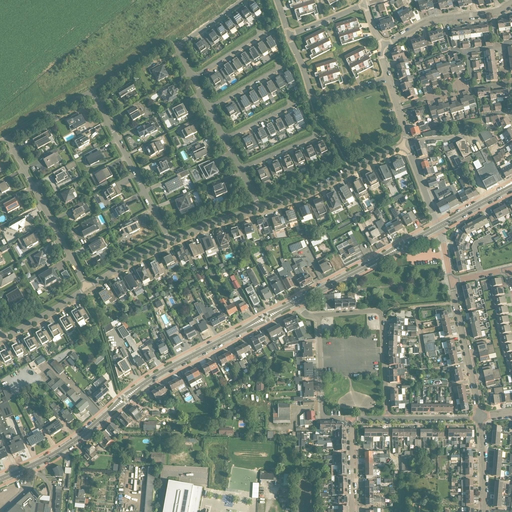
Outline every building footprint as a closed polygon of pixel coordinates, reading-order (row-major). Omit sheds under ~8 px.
[(293,8),(304,5),(302,0),(290,0),(292,5),(289,6),(291,9),(293,8)] [(435,4),(434,0),(429,0),(425,1),(427,10),(429,9),(430,10),(434,9),(433,5),(435,4)] [(447,8),(444,0),(441,0),(438,1),(437,0),(434,0),(435,4),(438,3),(441,11),(445,9),(444,8),(447,8)] [(464,0),(454,0),(455,2),(458,1),(460,9),(464,7),(464,6),(466,6),(464,0)] [(427,10),(425,1),(418,4),(418,2),(415,3),(417,10),(420,9),(421,13),(425,11),(425,10),(427,10)] [(247,11),(251,17),(252,18),(255,16),(255,15),(260,11),(253,2),(249,5),(251,8),(250,8),(249,8),(250,8),(247,10),(247,11)] [(304,5),(307,15),(314,13),(314,16),(318,15),(314,2),(304,5)] [(300,17),(307,15),(304,5),(293,8),(297,21),(301,20),(300,17)] [(247,11),(247,10),(245,8),(241,11),(243,13),(242,14),(241,13),(241,14),(242,14),(239,16),(238,16),(243,23),(244,24),(247,22),(247,21),(251,17),(247,11)] [(404,12),(409,20),(410,18),(411,19),(415,17),(410,9),(406,11),(404,12)] [(409,20),(404,12),(399,15),(398,15),(404,24),(407,22),(407,21),(409,20)] [(238,16),(239,16),(237,14),(233,17),(235,19),(234,20),(233,19),(233,20),(231,22),(230,22),(235,29),(236,30),(239,27),(238,27),(243,23),(238,16)] [(230,22),(231,22),(229,19),(225,22),(226,25),(226,26),(225,25),(225,26),(223,28),(222,28),(227,35),(228,36),(231,33),(230,32),(235,29),(230,22)] [(359,29),(362,29),(361,25),(358,26),(356,19),(345,22),(349,32),(359,29)] [(386,21),(388,29),(390,29),(391,30),(395,29),(392,19),(386,21)] [(386,30),(388,29),(386,21),(379,23),(382,32),(386,31),(386,30)] [(338,36),(349,32),(345,22),(335,25),(338,36)] [(222,28),(223,28),(221,25),(216,28),(218,31),(217,31),(217,32),(214,34),(219,41),(223,39),(222,38),(227,35),(222,28)] [(361,36),(359,29),(349,32),(352,43),(365,39),(364,35),(361,36)] [(319,44),(328,39),(323,30),(314,35),(319,44)] [(435,33),(438,42),(440,41),(444,40),(441,30),(437,32),(437,33),(435,33)] [(214,34),(213,31),(208,34),(210,37),(209,37),(206,40),(211,47),(215,45),(220,42),(219,41),(214,34)] [(342,46),(352,43),(349,32),(338,36),(342,46)] [(438,42),(435,33),(433,34),(433,33),(429,34),(430,38),(427,39),(428,41),(430,47),(432,46),(432,44),(438,42)] [(309,49),(319,44),(314,35),(304,40),(307,46),(305,47),(306,51),(309,49)] [(263,46),(268,52),(268,53),(272,51),(271,50),(276,47),(270,37),(266,40),(267,43),(266,43),(266,44),(263,45),(263,46)] [(428,41),(425,42),(424,38),(420,39),(420,41),(418,42),(420,49),(427,47),(427,49),(429,48),(430,48),(430,47),(428,41)] [(319,44),(323,54),(333,49),(328,39),(319,44)] [(198,41),(194,44),(196,47),(193,48),(196,53),(196,52),(198,50),(201,53),(206,50),(206,51),(208,49),(210,48),(209,47),(210,47),(208,44),(207,45),(204,41),(201,43),(201,42),(200,43),(201,43),(200,44),(199,42),(198,41)] [(420,49),(418,42),(416,43),(415,41),(411,42),(412,46),(410,47),(413,57),(416,55),(414,51),(420,49)] [(263,46),(263,45),(262,43),(257,46),(259,48),(258,49),(258,48),(258,49),(255,51),(259,58),(260,59),(263,57),(263,56),(268,52),(263,46)] [(311,60),(323,54),(319,44),(309,49),(312,55),(309,57),(311,60)] [(255,51),(253,48),(249,51),(251,54),(250,54),(249,54),(250,54),(247,56),(246,56),(251,63),(251,64),(255,62),(254,61),(259,58),(255,51)] [(368,57),(368,58),(371,56),(369,53),(367,54),(363,48),(354,53),(359,62),(368,57)] [(401,62),(408,60),(407,56),(405,57),(403,52),(402,52),(400,48),(394,50),(395,54),(392,55),(394,61),(400,59),(401,62)] [(246,56),(247,56),(245,53),(241,56),(242,59),(241,60),(241,59),(241,60),(238,62),(242,69),(243,69),(246,67),(246,66),(251,63),(246,56)] [(349,67),(359,62),(354,53),(344,57),(349,67)] [(373,67),(368,58),(368,57),(359,62),(363,72),(373,67)] [(238,62),(237,59),(232,62),(234,64),(233,65),(233,64),(232,64),(233,65),(230,67),(229,67),(234,74),(234,75),(238,73),(237,72),(242,69),(238,62)] [(406,71),(407,71),(405,64),(412,62),(411,60),(411,59),(408,60),(401,62),(400,62),(401,65),(397,67),(399,73),(406,71)] [(328,73),(339,70),(335,60),(325,63),(328,73)] [(357,75),(363,72),(359,62),(349,67),(355,79),(358,78),(357,75)] [(456,64),(459,74),(462,73),(461,71),(465,70),(462,62),(456,64)] [(318,76),(328,73),(325,63),(315,66),(317,73),(314,74),(315,78),(318,77),(318,76)] [(229,67),(230,67),(228,64),(224,67),(225,70),(224,70),(221,72),(226,80),(229,78),(229,77),(234,74),(229,67)] [(448,72),(451,71),(450,66),(449,64),(443,65),(446,75),(449,74),(448,72)] [(459,74),(456,64),(450,66),(451,71),(452,74),(456,73),(457,75),(459,74)] [(149,71),(151,74),(153,73),(157,82),(168,77),(163,67),(160,68),(158,65),(149,71)] [(443,76),(446,75),(443,65),(437,67),(439,75),(443,74),(443,76)] [(439,75),(437,67),(436,68),(437,70),(431,72),(434,82),(437,81),(437,79),(440,78),(439,75)] [(328,73),(331,83),(338,81),(339,84),(343,83),(339,70),(328,73)] [(413,76),(407,77),(406,71),(399,73),(397,74),(399,80),(403,79),(404,82),(413,79),(414,79),(413,76)] [(281,80),(285,87),(286,88),(289,86),(289,85),(294,82),(288,72),(284,74),(285,77),(284,78),(284,77),(284,78),(281,80)] [(434,82),(431,72),(425,74),(428,82),(431,81),(432,83),(434,82)] [(222,78),(219,73),(216,75),(215,75),(216,76),(215,76),(214,75),(213,74),(209,76),(211,79),(210,80),(212,83),(213,83),(215,86),(219,83),(220,83),(221,86),(222,86),(226,84),(222,78)] [(324,85),(331,83),(328,73),(318,76),(318,77),(322,90),(325,89),(324,85)] [(429,85),(428,82),(425,74),(425,75),(419,77),(423,89),(426,88),(425,86),(429,85)] [(281,80),(280,78),(280,77),(275,79),(277,82),(276,83),(275,82),(276,83),(273,85),(272,85),(276,92),(277,93),(280,91),(280,90),(285,87),(281,80)] [(406,92),(411,90),(409,83),(413,82),(413,79),(404,82),(405,85),(401,86),(403,93),(406,92)] [(272,85),(273,85),(271,82),(266,84),(268,87),(267,88),(267,87),(266,87),(267,88),(264,89),(264,90),(268,97),(268,98),(272,96),(271,95),(276,92),(272,85)] [(117,92),(121,98),(126,95),(127,98),(132,95),(131,92),(135,89),(131,83),(123,88),(122,88),(119,90),(117,92)] [(165,87),(158,91),(161,97),(164,95),(167,93),(168,96),(167,97),(167,98),(167,100),(168,101),(169,101),(170,101),(171,101),(172,100),(176,98),(175,96),(177,95),(176,92),(177,92),(177,91),(176,89),(174,89),(173,87),(171,88),(170,85),(165,87)] [(264,90),(264,89),(262,87),(258,89),(259,92),(258,92),(258,93),(255,94),(255,95),(259,102),(259,103),(263,100),(262,100),(268,97),(264,90)] [(411,90),(406,92),(408,99),(410,98),(411,101),(418,98),(417,96),(416,96),(414,90),(411,90)] [(254,104),(259,102),(255,95),(255,94),(253,91),(249,94),(251,97),(250,97),(249,97),(249,98),(246,99),(250,107),(251,107),(254,105),(254,104)] [(240,99),(241,100),(242,102),(241,102),(240,102),(241,102),(238,104),(237,104),(240,109),(242,112),(245,110),(250,107),(246,99),(245,97),(245,96),(240,99)] [(467,97),(470,107),(476,105),(473,97),(470,98),(469,96),(467,97)] [(464,108),(470,107),(467,97),(464,98),(464,100),(461,101),(462,103),(464,111),(465,111),(464,108)] [(142,110),(144,109),(144,107),(143,107),(142,106),(140,106),(139,106),(137,103),(133,106),(128,108),(130,111),(128,112),(127,113),(129,116),(131,118),(133,122),(137,119),(144,114),(142,110)] [(182,105),(180,106),(179,103),(171,107),(167,110),(170,116),(171,115),(174,114),(176,117),(176,118),(178,121),(178,120),(182,118),(182,119),(186,117),(188,115),(187,113),(188,112),(187,112),(187,111),(185,108),(185,107),(184,107),(182,105)] [(451,115),(458,113),(455,103),(452,104),(453,106),(449,107),(451,113),(451,115)] [(462,103),(458,104),(458,103),(455,103),(458,113),(464,111),(462,103)] [(449,107),(449,105),(445,106),(444,104),(442,105),(445,114),(451,113),(449,107)] [(240,113),(236,105),(232,107),(232,106),(232,107),(231,108),(230,105),(225,107),(227,110),(226,111),(228,115),(229,114),(231,117),(236,114),(237,115),(240,113)] [(438,116),(445,114),(442,105),(439,106),(440,108),(436,109),(438,115),(438,116)] [(432,117),(438,115),(436,109),(436,107),(432,109),(432,107),(429,107),(432,117)] [(412,120),(424,116),(422,111),(424,111),(423,108),(416,110),(417,113),(411,115),(412,117),(411,117),(412,120)] [(290,118),(294,125),(294,126),(298,125),(297,123),(303,121),(298,111),(293,113),(295,116),(294,116),(293,116),(294,116),(290,118)] [(85,125),(85,123),(84,122),(84,121),(83,121),(83,120),(82,119),(81,116),(80,117),(78,114),(79,114),(78,113),(71,117),(72,120),(67,123),(70,127),(72,126),(74,130),(75,130),(76,129),(78,128),(83,126),(85,125)] [(290,118),(289,115),(284,117),(286,120),(285,121),(285,120),(284,120),(285,121),(282,122),(281,122),(285,130),(285,131),(289,129),(288,128),(294,125),(290,118)] [(420,127),(425,126),(423,121),(425,121),(424,116),(412,120),(413,122),(414,122),(415,124),(418,123),(420,127)] [(511,126),(507,119),(503,122),(500,117),(502,117),(502,116),(485,119),(486,124),(493,123),(494,124),(496,123),(499,129),(502,127),(504,130),(511,126)] [(157,131),(156,129),(154,124),(156,122),(154,118),(145,122),(147,127),(145,128),(144,127),(140,129),(141,130),(138,132),(138,133),(140,137),(141,138),(144,136),(145,137),(149,135),(149,134),(150,133),(151,134),(157,131)] [(281,122),(282,122),(280,119),(275,122),(277,125),(276,125),(276,124),(275,125),(276,125),(273,127),(272,127),(276,134),(276,135),(278,134),(280,133),(279,132),(284,130),(285,130),(281,122)] [(193,136),(193,135),(197,133),(193,126),(189,129),(186,124),(188,123),(178,129),(182,136),(184,136),(185,136),(185,137),(186,138),(187,138),(188,138),(188,139),(189,139),(190,138),(191,138),(192,137),(192,136),(193,136)] [(272,127),(273,127),(271,124),(266,126),(268,129),(267,130),(267,129),(266,129),(267,130),(264,131),(263,131),(267,138),(267,140),(271,138),(270,137),(276,134),(272,127)] [(425,126),(420,127),(411,130),(413,137),(420,135),(419,131),(422,130),(423,132),(427,131),(426,128),(428,127),(428,125),(425,126)] [(263,131),(264,131),(262,128),(257,131),(259,133),(258,134),(258,133),(257,133),(258,134),(254,136),(258,144),(262,142),(262,141),(267,138),(263,131)] [(505,140),(511,135),(511,132),(511,130),(502,135),(505,140)] [(41,135),(39,137),(32,140),(38,150),(50,143),(51,143),(50,142),(48,139),(51,137),(51,136),(48,131),(41,135)] [(82,135),(81,136),(82,138),(79,140),(78,137),(73,140),(79,149),(84,146),(84,147),(88,145),(88,144),(89,144),(88,143),(89,142),(87,138),(86,139),(86,138),(91,135),(88,131),(82,135)] [(485,143),(488,141),(490,140),(487,132),(479,133),(485,143)] [(493,138),(490,132),(487,132),(490,140),(493,145),(496,144),(493,138)] [(253,146),(253,147),(254,149),(258,147),(252,137),(249,138),(248,138),(249,138),(248,139),(246,136),(242,138),(243,141),(242,142),(244,146),(245,145),(247,148),(253,146)] [(161,137),(155,140),(150,142),(152,146),(146,149),(150,157),(155,155),(155,154),(159,152),(159,153),(164,150),(160,142),(162,141),(161,137)] [(475,154),(475,152),(472,154),(465,140),(456,144),(456,143),(449,146),(450,147),(452,152),(455,151),(461,162),(469,157),(475,154)] [(195,158),(196,160),(203,157),(208,155),(206,151),(206,150),(205,151),(204,149),(205,149),(204,148),(203,144),(200,146),(198,142),(194,144),(187,148),(188,151),(191,150),(192,152),(195,158)] [(316,153),(318,157),(320,156),(322,155),(321,155),(327,153),(327,152),(322,142),(318,144),(319,147),(318,147),(318,146),(317,147),(318,147),(314,149),(316,153)] [(428,148),(427,145),(424,146),(423,143),(415,145),(417,152),(428,148)] [(306,149),(307,149),(308,151),(307,152),(306,151),(306,152),(303,154),(305,158),(307,162),(310,160),(316,158),(315,157),(316,157),(313,151),(311,146),(306,149)] [(428,148),(417,152),(420,158),(433,154),(432,151),(433,151),(432,148),(428,148)] [(90,166),(99,162),(98,161),(103,158),(102,156),(101,156),(100,155),(99,153),(97,149),(84,156),(85,160),(87,159),(89,164),(90,166)] [(475,154),(483,170),(478,172),(487,191),(497,185),(497,184),(502,181),(485,149),(480,151),(475,154)] [(56,150),(49,154),(44,156),(46,159),(44,160),(46,163),(45,164),(48,169),(59,163),(56,158),(59,156),(56,150)] [(304,161),(302,156),(300,151),(295,153),(296,156),(295,157),(295,156),(295,157),(292,158),(295,167),(299,165),(299,164),(304,161)] [(464,167),(461,162),(455,151),(452,152),(445,154),(454,171),(464,167)] [(158,165),(159,164),(159,166),(157,167),(158,169),(157,169),(160,175),(169,170),(172,168),(170,163),(171,162),(168,156),(156,162),(158,165)] [(293,166),(290,161),(288,156),(284,158),(284,159),(285,161),(284,162),(284,161),(284,162),(280,163),(282,168),(284,172),(286,171),(288,170),(293,167),(293,166)] [(461,162),(464,167),(472,163),(469,157),(461,162)] [(393,166),(390,167),(394,177),(399,175),(406,172),(404,168),(401,159),(394,162),(395,164),(392,165),(393,166)] [(208,176),(211,177),(212,176),(213,176),(213,175),(218,173),(214,166),(213,167),(212,165),(211,165),(210,165),(209,161),(198,166),(203,175),(207,173),(208,176)] [(282,171),(279,166),(277,161),(272,163),(274,166),(273,167),(272,166),(272,167),(269,168),(273,177),(276,175),(276,174),(282,171)] [(65,167),(68,171),(77,166),(74,162),(65,167)] [(433,168),(431,162),(428,163),(428,162),(421,164),(423,171),(433,168)] [(391,178),(391,179),(386,166),(381,168),(378,170),(379,172),(376,173),(378,178),(381,183),(391,178)] [(101,169),(90,175),(91,178),(94,176),(99,184),(106,181),(108,179),(112,177),(110,172),(109,173),(105,167),(101,169)] [(67,177),(65,173),(66,172),(65,169),(64,168),(53,173),(55,177),(55,178),(56,180),(55,180),(54,181),(56,185),(57,185),(63,181),(62,180),(67,177)] [(256,170),(257,172),(261,180),(267,178),(267,179),(271,177),(267,169),(264,170),(263,170),(263,171),(262,171),(261,168),(256,170)] [(441,171),(434,173),(433,168),(423,171),(426,177),(435,174),(435,177),(436,177),(442,175),(441,171)] [(506,178),(510,176),(506,168),(501,170),(506,178)] [(187,170),(181,173),(176,176),(177,178),(165,185),(169,194),(183,186),(180,180),(189,175),(187,170)] [(370,192),(373,190),(371,188),(378,184),(372,172),(365,176),(366,179),(364,180),(370,192)] [(450,187),(450,186),(446,187),(444,181),(437,183),(436,180),(437,180),(436,177),(435,177),(430,179),(431,182),(428,183),(428,184),(428,186),(429,186),(430,189),(435,187),(435,188),(438,187),(439,190),(450,187)] [(355,181),(356,181),(354,182),(355,184),(353,185),(354,186),(351,188),(352,189),(353,191),(357,199),(362,197),(361,194),(366,191),(359,179),(355,181)] [(471,189),(469,190),(468,191),(463,183),(462,179),(459,181),(465,193),(469,200),(474,198),(478,195),(475,189),(471,191),(471,189)] [(0,180),(0,191),(1,192),(2,194),(9,190),(8,189),(10,189),(7,185),(6,186),(5,184),(6,184),(5,183),(1,184),(0,181),(0,180),(0,181),(0,180)] [(211,184),(213,189),(212,189),(213,190),(212,190),(212,191),(212,193),(213,195),(215,197),(216,197),(216,198),(218,197),(227,193),(225,188),(225,187),(224,185),(222,185),(221,186),(219,181),(214,182),(211,184)] [(112,200),(114,199),(118,196),(121,194),(117,186),(113,188),(112,189),(111,186),(112,186),(112,185),(110,186),(106,189),(102,191),(107,199),(110,197),(112,200)] [(352,198),(348,190),(346,186),(340,190),(343,195),(340,197),(344,205),(348,203),(347,201),(352,198)] [(439,190),(437,191),(434,192),(437,199),(440,204),(437,206),(442,214),(460,205),(456,198),(453,192),(450,187),(439,190)] [(75,193),(73,190),(73,189),(71,190),(66,193),(62,195),(61,195),(66,203),(70,201),(74,199),(72,194),(75,193)] [(180,212),(189,208),(186,201),(190,199),(187,193),(181,196),(182,199),(176,202),(177,204),(176,205),(177,209),(178,209),(180,212)] [(334,209),(340,206),(334,193),(327,196),(330,202),(326,204),(331,213),(335,212),(334,209)] [(465,193),(459,196),(460,199),(463,203),(469,200),(465,193)] [(10,198),(6,200),(0,203),(0,205),(1,208),(4,207),(8,214),(19,208),(15,200),(13,202),(10,198)] [(326,213),(323,204),(321,199),(313,202),(314,205),(311,207),(317,220),(320,219),(319,216),(324,214),(326,213)] [(83,212),(89,209),(87,204),(86,205),(84,201),(81,203),(79,204),(75,207),(77,210),(75,211),(72,213),(74,215),(73,216),(76,221),(80,218),(81,218),(80,217),(82,216),(85,215),(83,212)] [(127,207),(125,208),(122,202),(111,208),(117,218),(124,214),(125,215),(130,212),(127,207)] [(301,222),(301,221),(304,220),(303,219),(311,216),(307,205),(302,207),(302,208),(299,209),(300,211),(297,212),(301,222)] [(500,209),(504,218),(510,215),(505,206),(500,209)] [(397,223),(392,225),(396,233),(402,229),(398,222),(401,220),(400,218),(397,212),(395,208),(390,211),(397,223)] [(504,218),(500,209),(494,212),(494,213),(493,214),(494,216),(489,218),(490,219),(494,227),(506,221),(504,218)] [(286,225),(290,224),(297,222),(296,220),(296,219),(294,211),(290,212),(289,212),(285,213),(287,218),(284,219),(286,225)] [(411,212),(407,214),(402,217),(403,218),(402,218),(407,227),(412,224),(411,222),(415,219),(416,220),(411,212)] [(273,217),(272,217),(272,219),(271,219),(274,228),(279,227),(280,230),(286,228),(283,217),(279,218),(279,217),(278,217),(277,216),(276,216),(275,217),(273,217)] [(17,217),(13,219),(11,220),(11,224),(13,231),(17,232),(24,228),(25,223),(26,223),(26,221),(23,219),(22,219),(21,219),(17,217)] [(481,219),(484,226),(489,224),(491,229),(494,227),(490,219),(487,221),(485,217),(481,219)] [(83,236),(84,238),(85,237),(90,235),(97,232),(94,228),(95,227),(94,225),(94,224),(97,223),(98,222),(95,218),(85,223),(81,225),(81,226),(83,229),(84,232),(82,234),(83,236)] [(268,228),(266,222),(266,220),(265,219),(257,222),(258,226),(259,226),(259,227),(260,227),(261,227),(262,228),(262,229),(264,229),(265,235),(270,234),(270,235),(273,234),(272,230),(271,227),(268,228)] [(480,229),(480,228),(484,226),(481,219),(476,222),(480,229)] [(133,225),(131,220),(120,226),(124,234),(128,233),(129,236),(132,234),(138,231),(140,230),(138,227),(138,226),(136,223),(137,223),(137,222),(133,225)] [(385,233),(383,229),(379,222),(375,223),(378,229),(370,233),(369,232),(365,234),(371,246),(379,242),(377,238),(380,236),(385,233)] [(481,230),(480,228),(480,229),(476,222),(473,224),(472,224),(476,231),(477,233),(481,230)] [(472,224),(473,224),(472,223),(467,226),(468,226),(472,233),(476,231),(472,224)] [(260,240),(256,227),(255,227),(253,228),(251,224),(245,226),(244,226),(245,230),(244,230),(246,236),(251,234),(253,242),(260,240)] [(390,236),(396,233),(392,225),(386,229),(390,236)] [(467,235),(472,233),(468,226),(464,228),(465,231),(463,232),(466,236),(467,235)] [(244,239),(243,235),(241,230),(238,231),(237,228),(231,230),(232,233),(231,233),(232,236),(233,236),(234,239),(240,237),(241,240),(242,244),(245,243),(244,239)] [(466,236),(463,232),(461,234),(460,234),(459,236),(458,236),(457,238),(465,242),(467,237),(466,236)] [(33,246),(34,245),(38,243),(35,237),(34,235),(33,235),(32,235),(32,236),(31,236),(29,233),(25,236),(17,240),(20,245),(24,243),(27,249),(33,246)] [(221,247),(222,250),(225,250),(227,249),(229,248),(228,244),(229,244),(228,243),(231,242),(228,235),(225,236),(225,235),(222,236),(221,234),(217,235),(218,238),(217,238),(219,243),(221,247)] [(329,240),(327,235),(311,243),(313,247),(329,240)] [(349,237),(351,240),(347,242),(349,246),(338,251),(341,256),(343,254),(346,259),(350,257),(350,256),(355,253),(353,249),(352,249),(352,247),(357,244),(358,246),(359,246),(353,235),(349,237)] [(100,237),(94,240),(90,243),(92,246),(91,246),(92,248),(90,249),(93,255),(97,253),(106,248),(105,245),(100,237)] [(218,249),(216,244),(214,239),(211,240),(210,239),(208,240),(208,238),(203,240),(204,245),(207,253),(210,252),(218,249)] [(468,243),(465,242),(457,238),(456,240),(457,240),(456,242),(457,242),(457,246),(466,247),(468,243)] [(300,242),(298,243),(289,247),(292,253),(303,249),(300,242)] [(204,254),(202,249),(200,244),(195,247),(193,244),(189,246),(194,258),(204,254)] [(466,251),(466,247),(457,246),(456,249),(454,249),(455,254),(463,252),(466,251)] [(187,257),(184,251),(183,248),(180,250),(181,252),(177,254),(181,262),(185,261),(186,263),(189,262),(190,266),(193,265),(190,256),(187,257)] [(38,265),(39,265),(42,263),(47,261),(45,258),(46,258),(45,255),(44,256),(43,255),(42,253),(41,254),(39,255),(37,251),(33,254),(28,257),(32,263),(32,264),(38,265)] [(179,265),(177,260),(174,256),(172,257),(170,255),(163,258),(168,270),(179,265)] [(307,268),(312,266),(308,258),(293,259),(297,268),(306,286),(312,283),(306,271),(303,273),(301,269),(306,266),(307,268)] [(325,259),(317,263),(323,274),(331,270),(329,267),(327,262),(327,263),(325,259)] [(159,275),(160,277),(162,276),(163,278),(168,276),(164,269),(161,270),(158,263),(156,264),(155,262),(154,262),(154,263),(151,265),(150,264),(152,269),(151,269),(155,277),(159,275)] [(290,273),(293,271),(288,262),(285,263),(290,273)] [(257,265),(263,277),(266,275),(264,270),(260,263),(257,265)] [(290,273),(285,263),(281,265),(284,270),(278,273),(287,291),(294,288),(290,279),(292,278),(290,273)] [(149,279),(151,282),(154,280),(149,270),(146,272),(144,268),(141,270),(141,269),(138,270),(139,271),(137,272),(143,283),(149,279)] [(301,288),(306,286),(297,268),(293,271),(296,275),(297,274),(300,280),(297,281),(301,288)] [(7,269),(5,270),(1,272),(0,272),(0,285),(1,287),(5,285),(13,280),(7,269)] [(29,284),(36,280),(40,278),(42,282),(45,286),(52,282),(53,283),(56,280),(57,279),(52,270),(49,271),(48,269),(35,276),(27,280),(29,284)] [(250,269),(248,271),(246,272),(254,287),(259,285),(250,269)] [(67,271),(62,273),(65,280),(70,278),(67,271)] [(134,282),(131,275),(124,279),(131,292),(133,290),(135,293),(143,289),(138,280),(134,282)] [(278,283),(277,280),(277,279),(270,283),(276,296),(280,294),(284,292),(279,283),(278,283)] [(491,291),(498,290),(497,287),(502,286),(501,279),(489,282),(491,291)] [(127,289),(125,286),(122,281),(118,283),(118,282),(112,286),(120,299),(126,295),(125,294),(126,294),(126,293),(127,292),(127,291),(126,290),(127,289)] [(24,299),(17,287),(6,293),(8,295),(6,297),(8,301),(11,307),(13,305),(13,306),(15,305),(24,299)] [(259,302),(252,288),(247,291),(246,291),(252,304),(253,307),(260,303),(259,302)] [(272,298),(267,289),(264,290),(263,289),(261,290),(262,292),(261,292),(265,301),(272,298)] [(496,300),(500,299),(499,296),(504,295),(503,289),(498,290),(491,291),(494,301),(496,300)] [(116,300),(114,296),(111,291),(108,293),(106,290),(104,291),(104,292),(99,295),(103,302),(104,302),(105,305),(109,303),(112,303),(116,300)] [(334,298),(334,295),(332,295),(331,293),(329,294),(329,295),(329,296),(326,296),(325,296),(324,296),(325,305),(327,305),(327,310),(335,310),(334,298)] [(498,309),(502,309),(501,305),(507,304),(505,298),(500,299),(496,300),(497,304),(494,304),(496,310),(499,310),(498,309)] [(237,312),(233,305),(231,306),(227,307),(223,299),(220,301),(223,307),(224,306),(225,309),(229,316),(237,312)] [(237,302),(235,303),(237,307),(238,306),(242,313),(248,309),(242,299),(237,302)] [(219,324),(213,311),(211,307),(208,309),(210,312),(207,314),(202,303),(201,303),(199,304),(198,304),(200,308),(204,315),(208,323),(210,321),(213,327),(219,324)] [(499,319),(504,318),(503,315),(509,314),(507,307),(502,309),(498,309),(499,310),(499,313),(496,314),(498,320),(499,319)] [(78,324),(82,321),(84,320),(84,322),(89,319),(83,309),(83,310),(77,313),(76,310),(71,313),(78,324)] [(213,311),(219,324),(226,321),(225,319),(228,318),(225,313),(220,316),(216,309),(213,311)] [(441,320),(448,319),(446,313),(444,313),(443,309),(435,311),(436,315),(439,315),(441,320)] [(190,316),(187,318),(187,321),(190,327),(195,325),(193,320),(192,319),(191,319),(190,316)] [(197,329),(199,328),(202,333),(208,330),(205,326),(206,325),(204,321),(203,320),(202,320),(200,317),(200,316),(193,320),(195,325),(197,329)] [(59,320),(66,331),(67,332),(76,327),(70,317),(66,320),(64,317),(59,320)] [(305,341),(298,324),(295,317),(289,319),(292,327),(299,341),(305,341)] [(501,328),(505,328),(504,325),(509,323),(508,317),(504,318),(499,319),(500,323),(497,323),(498,329),(501,329),(501,328)] [(289,328),(292,327),(289,319),(283,322),(286,329),(287,333),(290,332),(289,328)] [(440,327),(449,325),(448,319),(441,320),(436,321),(437,327),(440,327)] [(114,329),(112,327),(110,323),(103,327),(105,334),(114,329)] [(64,334),(58,325),(54,327),(52,324),(48,327),(54,338),(60,335),(61,336),(64,334)] [(273,328),(278,339),(285,336),(283,332),(282,332),(279,325),(273,328)] [(438,333),(450,330),(449,325),(440,327),(441,329),(438,330),(438,333)] [(127,331),(124,327),(123,326),(122,327),(117,330),(123,339),(125,338),(130,347),(131,347),(134,353),(131,355),(134,360),(133,360),(135,363),(136,365),(137,365),(139,368),(144,365),(138,355),(136,352),(139,350),(127,332),(127,331)] [(178,343),(183,340),(177,326),(173,328),(174,331),(168,335),(174,348),(179,345),(178,343)] [(503,338),(507,337),(506,334),(511,333),(510,326),(505,328),(501,328),(501,329),(502,332),(499,333),(501,339),(503,338)] [(197,336),(192,328),(184,332),(186,337),(188,340),(197,336)] [(274,342),(278,339),(273,328),(267,332),(271,338),(270,338),(272,342),(274,342)] [(450,330),(438,333),(439,337),(442,339),(452,336),(450,330)] [(52,341),(46,331),(42,334),(41,331),(36,334),(42,345),(48,342),(49,343),(52,341)] [(256,337),(260,344),(263,343),(263,342),(265,346),(268,344),(262,334),(256,337)] [(424,345),(434,343),(433,334),(423,336),(424,345)] [(506,347),(509,346),(508,343),(511,342),(511,335),(507,337),(503,338),(504,341),(501,342),(503,348),(506,347)] [(256,352),(262,349),(260,344),(256,337),(250,340),(254,347),(256,351),(256,352)] [(40,348),(34,338),(30,340),(28,338),(24,340),(30,352),(36,348),(37,350),(40,348)] [(479,353),(495,349),(494,345),(487,346),(486,341),(476,344),(477,348),(478,348),(479,353)] [(168,351),(163,343),(157,347),(161,355),(168,351)] [(269,347),(271,345),(272,345),(275,352),(278,352),(279,351),(274,343),(271,344),(268,346),(269,347)] [(438,347),(435,347),(434,343),(424,345),(425,353),(426,353),(436,352),(435,351),(436,351),(438,351),(438,347)] [(28,355),(22,345),(18,347),(16,344),(12,347),(17,357),(17,356),(23,353),(25,356),(28,355)] [(147,346),(141,350),(148,362),(154,358),(152,354),(155,351),(153,344),(150,346),(150,345),(147,346)] [(240,347),(244,354),(248,352),(249,356),(250,356),(252,354),(250,351),(246,344),(240,347)] [(509,356),(511,356),(510,353),(511,352),(511,345),(509,346),(506,347),(506,351),(503,351),(505,357),(509,357),(509,356)] [(243,359),(241,356),(244,354),(240,347),(234,350),(238,357),(240,361),(243,359)] [(449,355),(456,353),(454,347),(447,349),(444,349),(445,355),(449,355)] [(495,349),(479,353),(480,358),(481,363),(490,360),(489,356),(496,354),(495,349)] [(15,359),(13,357),(10,351),(6,354),(4,351),(0,353),(0,354),(5,363),(11,360),(11,361),(15,359)] [(296,362),(302,362),(302,358),(312,358),(311,351),(300,351),(300,352),(301,356),(301,358),(296,358),(296,362)] [(74,352),(69,356),(70,358),(75,362),(79,358),(75,353),(74,352)] [(224,356),(228,363),(233,360),(230,353),(224,356)] [(29,364),(38,375),(42,371),(36,366),(38,364),(39,366),(46,361),(42,356),(29,364)] [(222,366),(228,363),(224,356),(218,359),(222,366)] [(67,361),(73,367),(75,364),(70,358),(67,361)] [(115,366),(114,366),(118,378),(124,375),(124,376),(124,377),(130,373),(129,373),(128,374),(127,373),(131,370),(125,360),(123,361),(121,359),(117,361),(118,364),(117,365),(118,365),(115,367),(115,366)] [(397,370),(400,370),(404,369),(403,365),(405,365),(405,360),(405,359),(396,359),(388,360),(388,361),(388,362),(388,363),(389,363),(389,366),(393,366),(393,370),(397,369),(397,370)] [(446,361),(448,367),(458,365),(457,359),(449,361),(446,361)] [(60,375),(65,371),(55,360),(51,365),(60,375)] [(207,365),(211,372),(213,376),(219,373),(213,361),(207,365)] [(205,375),(211,372),(207,365),(201,368),(205,375)] [(485,378),(500,374),(499,370),(492,371),(491,366),(482,368),(483,373),(484,372),(485,378)] [(196,369),(190,372),(197,385),(198,385),(203,382),(200,376),(196,369)] [(295,382),(302,381),(302,378),(312,378),(312,371),(304,371),(304,372),(301,372),(301,376),(299,376),(299,378),(295,378),(295,379),(294,379),(294,382),(295,382)] [(191,388),(197,385),(190,372),(184,375),(191,388)] [(500,374),(485,378),(486,383),(485,383),(486,387),(495,385),(494,380),(501,379),(500,374)] [(101,383),(96,388),(98,391),(103,396),(104,397),(106,395),(105,394),(109,391),(105,387),(108,383),(102,377),(99,380),(101,383)] [(174,381),(177,388),(183,384),(180,378),(174,381)] [(60,380),(56,384),(51,388),(54,392),(58,387),(64,383),(61,379),(60,380)] [(51,388),(56,384),(52,380),(47,384),(51,388)] [(171,391),(177,388),(174,381),(168,384),(171,391)] [(302,391),(313,391),(313,384),(302,384),(302,381),(295,382),(295,385),(302,385),(302,391)] [(157,390),(161,396),(167,393),(163,386),(157,390)] [(495,405),(501,404),(499,388),(494,389),(495,396),(490,397),(491,406),(495,405)] [(511,403),(509,394),(504,395),(503,388),(499,388),(501,404),(506,404),(511,403)] [(70,397),(70,398),(76,393),(72,389),(71,390),(67,394),(70,397)] [(156,400),(161,396),(157,390),(151,393),(156,400)] [(89,391),(87,393),(88,394),(91,398),(93,396),(98,401),(101,398),(101,399),(104,397),(103,396),(98,391),(96,393),(94,392),(92,394),(90,392),(89,391)] [(300,402),(303,401),(303,398),(313,398),(313,391),(302,391),(302,398),(293,398),(294,402),(300,402)] [(83,401),(76,393),(70,398),(77,406),(75,408),(78,411),(79,411),(81,413),(89,406),(85,402),(83,400),(83,401)] [(406,401),(391,402),(391,408),(398,408),(398,405),(405,404),(405,411),(406,411),(408,411),(408,406),(408,401),(406,401)] [(7,402),(0,405),(0,408),(5,420),(13,417),(7,402)] [(54,403),(50,406),(52,409),(53,410),(60,418),(61,419),(62,417),(66,422),(67,421),(69,424),(74,420),(70,416),(66,411),(65,412),(64,411),(61,414),(60,412),(61,411),(57,407),(56,406),(54,403)] [(290,405),(278,405),(274,405),(274,409),(273,409),(273,424),(290,424),(290,405)] [(139,413),(137,411),(134,407),(129,412),(134,418),(137,415),(140,418),(141,419),(143,417),(142,416),(139,413)] [(7,425),(5,420),(0,408),(0,432),(1,434),(3,433),(9,431),(7,425)] [(53,410),(50,412),(54,417),(56,419),(50,422),(50,423),(57,432),(63,428),(60,424),(57,420),(60,418),(53,410)] [(57,432),(50,423),(44,426),(43,424),(45,423),(38,411),(33,414),(37,421),(39,425),(42,430),(45,428),(51,436),(57,432)] [(309,413),(304,414),(304,426),(305,426),(308,426),(312,425),(312,421),(314,421),(314,420),(315,420),(315,416),(314,416),(314,413),(309,413)] [(132,424),(127,418),(123,414),(118,419),(118,420),(117,420),(126,429),(127,428),(126,428),(131,424),(132,424)] [(319,437),(325,436),(325,423),(320,423),(320,430),(320,435),(315,435),(313,435),(313,441),(319,441),(319,439),(319,437)] [(343,423),(336,423),(336,430),(336,431),(338,431),(338,430),(344,424),(344,423),(343,423)] [(112,424),(105,431),(111,437),(113,435),(115,438),(119,434),(118,434),(120,432),(119,431),(116,427),(115,428),(112,424)] [(24,440),(27,439),(22,427),(19,429),(21,434),(24,440)] [(446,445),(446,442),(446,440),(443,440),(443,438),(444,438),(444,430),(438,430),(438,447),(438,448),(440,448),(440,446),(441,446),(441,442),(443,442),(443,448),(446,448),(446,445)] [(13,439),(9,431),(3,433),(7,441),(6,441),(12,455),(19,453),(13,439)] [(105,431),(98,437),(101,440),(98,443),(102,447),(104,449),(107,446),(106,446),(111,441),(111,440),(112,439),(110,437),(111,437),(105,431)] [(34,436),(38,443),(44,440),(40,432),(34,436)] [(31,447),(38,443),(34,436),(27,439),(31,447)] [(13,439),(19,453),(25,450),(21,442),(18,437),(13,439)] [(86,454),(83,457),(87,461),(90,458),(91,460),(93,459),(92,458),(97,454),(92,449),(89,445),(85,449),(87,452),(85,453),(86,454)] [(451,459),(472,458),(472,452),(471,452),(471,450),(463,450),(463,453),(464,452),(464,455),(460,455),(460,456),(451,456),(451,459)] [(150,455),(149,461),(151,461),(150,464),(161,465),(161,464),(162,456),(162,454),(158,454),(153,453),(150,453),(150,455)] [(63,473),(60,466),(58,468),(57,468),(56,468),(53,470),(55,474),(55,477),(59,478),(59,480),(63,480),(63,473)] [(346,476),(346,466),(337,466),(337,477),(346,476)] [(376,470),(365,470),(365,476),(366,476),(366,479),(377,479),(376,470)] [(291,475),(284,475),(283,486),(291,487),(291,475)] [(165,501),(162,511),(198,511),(201,495),(202,491),(202,488),(201,488),(179,483),(168,482),(168,486),(165,501)] [(36,504),(49,505),(49,502),(40,500),(40,499),(43,496),(40,493),(39,494),(36,490),(31,494),(36,500),(36,504)] [(36,500),(31,494),(30,492),(18,503),(26,511),(35,511),(36,504),(36,500)] [(26,511),(18,503),(8,511),(26,511)] [(151,511),(152,503),(145,503),(144,511),(151,511)]
